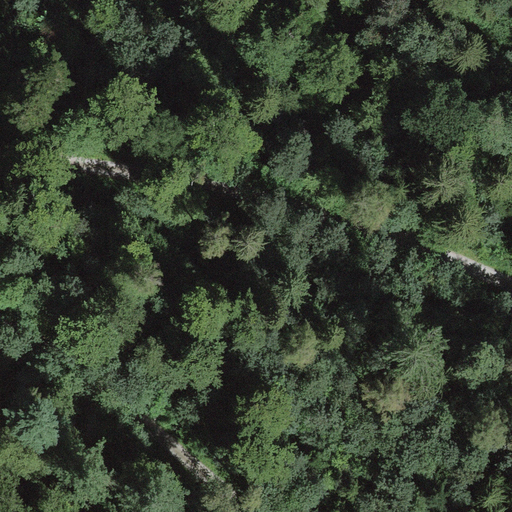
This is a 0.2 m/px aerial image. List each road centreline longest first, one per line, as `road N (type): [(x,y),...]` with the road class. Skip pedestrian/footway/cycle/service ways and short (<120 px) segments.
road 1 (track): [(511,286),(435,250),(210,184),(0,154)]
road 2 (track): [(0,306),(252,511)]
